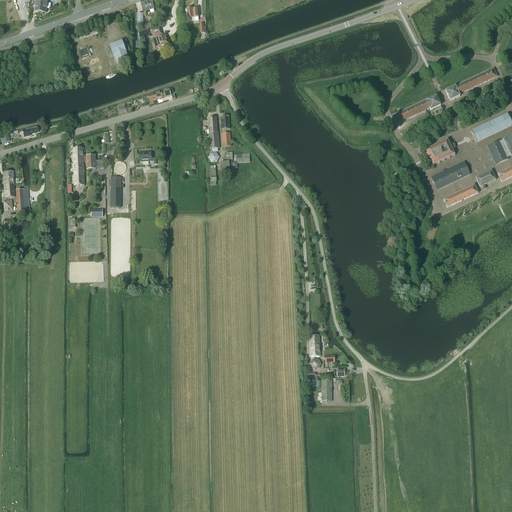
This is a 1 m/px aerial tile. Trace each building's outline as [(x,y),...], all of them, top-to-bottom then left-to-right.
[(36,0),(35,12),(46,13),(47,6),(52,7),(53,3),(60,4),(60,0),(36,0)] [(144,12),(154,9),(151,0),(146,0),(141,2),(144,12)] [(192,10),(192,9),(187,9),(188,19),(189,19),(189,22),(192,21),(191,18),(198,18),(198,9),(192,10)] [(160,28),(150,30),(151,34),(153,34),(154,37),(158,36),(158,37),(156,38),(159,47),(160,46),(161,48),(164,47),(164,46),(169,45),(168,40),(166,41),(165,36),(161,37),(160,35),(162,35),(160,28)] [(509,35),(509,34),(507,33),(506,34),(504,33),(500,45),(497,55),(504,57),(511,36),(509,35)] [(130,51),(126,40),(122,42),(122,41),(110,46),(117,65),(129,61),(126,52),(130,51)] [(459,95),(497,77),(493,69),(455,87),(455,86),(445,91),(450,101),(460,96),(459,95)] [(161,93),(155,95),(156,100),(163,98),(165,98),(171,96),(169,90),(163,92),(163,93),(161,93)] [(147,97),(142,98),(143,102),(145,101),(145,104),(150,102),(156,100),(155,95),(147,97)] [(431,110),(440,105),(436,96),(392,117),(396,125),(430,108),(431,110)] [(476,142),(511,125),(511,124),(510,120),(508,114),(471,131),(476,142)] [(221,130),(223,130),(230,130),(229,117),(220,117),(221,130)] [(218,134),(216,118),(207,118),(207,121),(203,121),(203,126),(207,126),(207,127),(204,127),(204,128),(204,130),(204,131),(207,130),(209,150),(220,149),(218,133),(218,134)] [(30,136),(29,135),(39,133),(37,127),(24,131),(22,131),(24,138),(30,136)] [(3,143),(9,141),(7,134),(1,136),(3,143)] [(223,148),(226,147),(231,147),(230,134),(223,134),(221,134),(222,148),(223,148)] [(425,150),(428,156),(425,158),(427,162),(430,160),(433,165),(455,155),(452,149),(455,148),(454,144),(450,146),(447,140),(425,150)] [(511,151),(507,140),(501,143),(508,159),(511,157),(511,151)] [(496,165),(508,159),(501,143),(500,141),(488,146),(496,165)] [(73,149),(74,186),(85,186),(84,163),(86,163),(86,158),(83,158),(83,149),(73,149)] [(151,158),(151,153),(138,153),(139,162),(154,161),(154,165),(157,164),(157,158),(151,158)] [(211,163),(217,163),(220,158),(216,153),(210,153),(208,158),(211,163)] [(237,164),(250,163),(249,154),(236,155),(237,159),(237,164)] [(86,163),(86,170),(96,169),(95,164),(103,164),(103,160),(95,160),(95,156),(86,156),(86,158),(86,163)] [(227,161),(221,162),(222,174),(223,174),(223,178),(228,177),(227,170),(230,170),(229,161),(227,161)] [(412,171),(411,169),(415,168),(414,167),(412,168),(411,167),(410,165),(413,163),(412,163),(409,164),(409,165),(406,167),(404,168),(399,170),(398,169),(395,171),(395,172),(398,170),(399,172),(400,174),(397,175),(398,176),(401,174),(401,173),(406,171),(407,173),(412,171)] [(437,190),(470,175),(464,163),(431,178),(437,190)] [(502,182),(511,177),(511,167),(498,175),(502,182)] [(480,187),(496,180),(491,171),(476,178),(480,187)] [(4,198),(14,198),(13,172),(3,173),(4,198)] [(111,178),(110,208),(121,208),(121,178),(111,178)] [(447,208),(478,193),(474,186),(444,200),(447,208)] [(27,190),(16,191),(17,212),(29,211),(27,190)] [(497,193),(496,194),(496,193),(495,191),(494,190),(494,191),(495,193),(493,194),(491,195),(490,192),(489,193),(491,195),(491,196),(492,196),(497,206),(496,206),(496,207),(497,210),(498,209),(497,207),(499,206),(501,205),(502,208),(503,207),(501,205),(501,204),(500,204),(497,198),(500,197),(497,193)] [(4,212),(12,211),(12,204),(11,202),(3,202),(4,212)] [(433,240),(440,222),(436,221),(433,219),(432,222),(426,237),(428,238),(427,239),(431,240),(431,239),(433,240)] [(4,231),(11,231),(11,226),(12,226),(12,220),(4,221),(4,231)] [(311,357),(320,357),(319,336),(310,337),(311,357)] [(313,370),(319,369),(321,365),(318,360),(312,361),(310,365),(313,370)] [(322,381),(322,387),(322,402),(332,402),(332,381),(322,381)]
